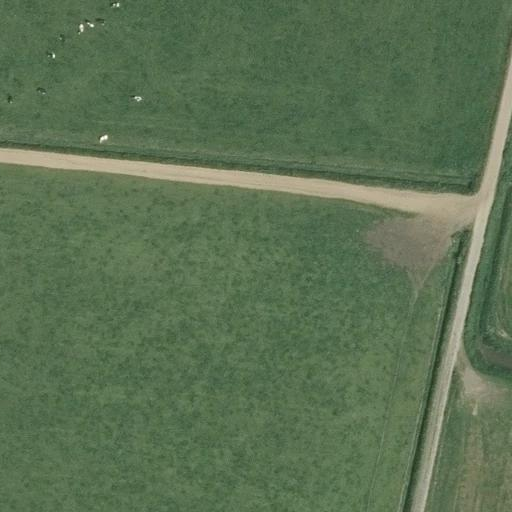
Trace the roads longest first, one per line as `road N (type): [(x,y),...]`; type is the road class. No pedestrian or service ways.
road 1 (track): [(0,160),(483,212)]
road 2 (track): [(511,78),(420,511)]
